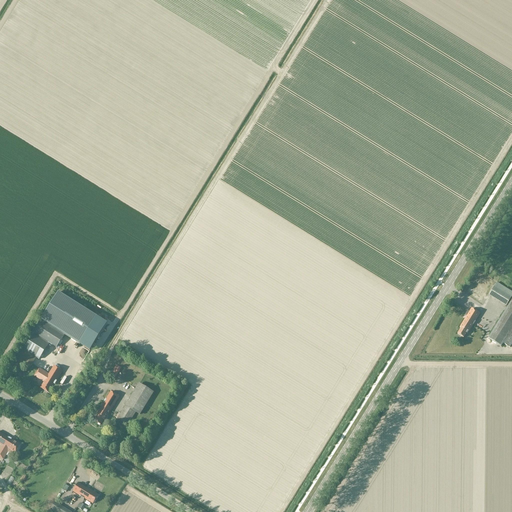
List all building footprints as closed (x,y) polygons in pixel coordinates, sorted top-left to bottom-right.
[(511,292),(495,282),(487,295),(506,306),(511,296),(511,292)] [(58,293),(40,321),(64,336),(64,335),(79,345),(97,317),(58,293)] [(486,298),(480,308),(484,310),(489,299),(486,298)] [(511,300),(488,339),(500,347),(503,343),(509,347),(511,342),(511,300)] [(467,334),(480,314),(471,309),(459,328),(461,328),(457,334),(463,338),(466,334),(467,334)] [(40,321),(33,333),(56,348),(64,336),(40,321)] [(39,360),(48,344),(32,334),(22,349),(39,360)] [(29,369),(36,359),(22,350),(15,360),(29,369)] [(113,382),(121,368),(116,365),(108,379),(113,382)] [(49,393),(62,371),(54,366),(49,375),(39,369),(34,376),(44,382),(40,388),(49,393)] [(153,393),(138,384),(117,419),(127,426),(136,412),(140,414),(153,393)] [(104,421),(119,397),(110,391),(96,414),(98,415),(94,421),(98,423),(98,424),(100,425),(103,420),(104,421)] [(20,445),(0,432),(0,444),(1,445),(0,447),(0,458),(3,460),(8,452),(13,455),(14,454),(15,454),(20,445)] [(93,504),(98,496),(78,483),(73,492),(93,504)]
